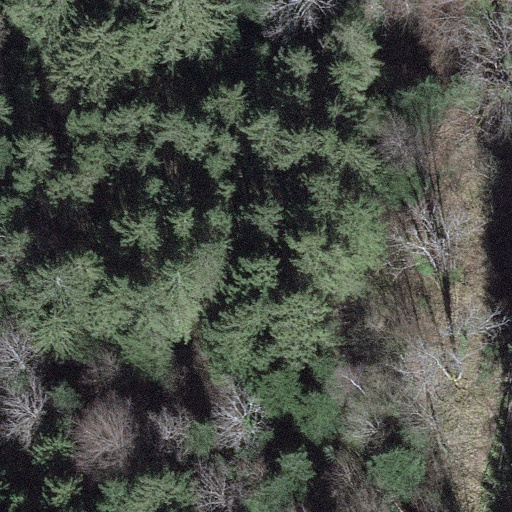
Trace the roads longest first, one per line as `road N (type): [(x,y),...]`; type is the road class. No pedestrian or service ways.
road 1 (track): [(313,511),(451,178),(488,146),(511,139)]
road 2 (track): [(497,511),(511,200)]
